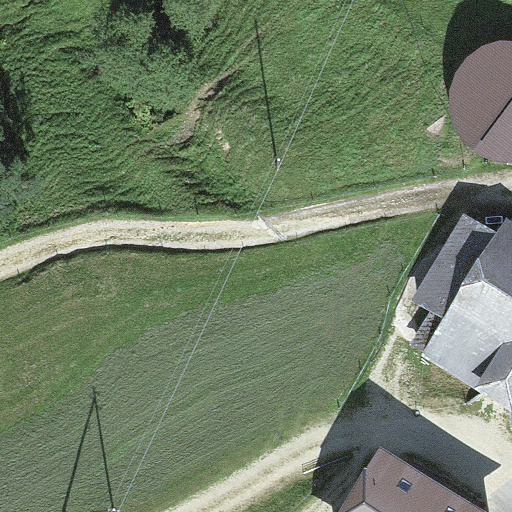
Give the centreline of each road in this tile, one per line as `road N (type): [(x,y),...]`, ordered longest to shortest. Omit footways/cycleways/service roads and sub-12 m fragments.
road 1 (track): [(0,261),(130,228),(193,241),(297,227),(467,186),(511,189)]
road 2 (track): [(318,511),(398,436),(431,443),(511,483)]
road 3 (track): [(233,511),(328,449),(398,436)]
